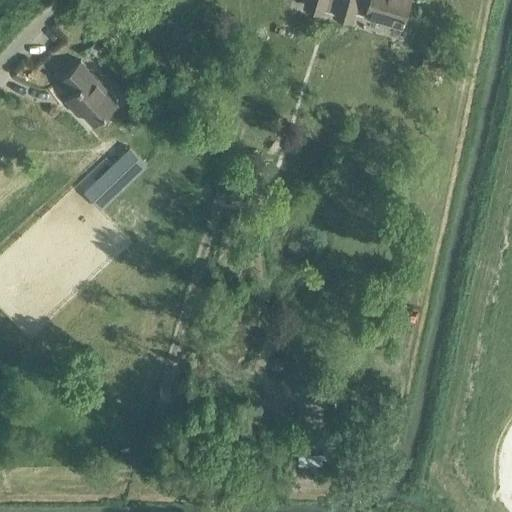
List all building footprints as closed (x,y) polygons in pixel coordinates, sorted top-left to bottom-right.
[(326,4),(337,7),(335,14),(352,19),(356,6),(367,9),(366,13),(402,24),(409,0),(307,0),(306,5),(324,10),(326,4)] [(91,26),(84,41),(96,47),(104,33),(91,26)] [(283,29),(281,34),(292,38),(294,32),(283,29)] [(423,59),(421,71),(444,76),(447,63),(423,59)] [(76,106),(94,125),(119,101),(81,60),(61,79),(73,92),(66,99),(74,108),(76,106)] [(115,194),(147,164),(130,147),(121,156),(127,162),(105,184),(115,194)]
